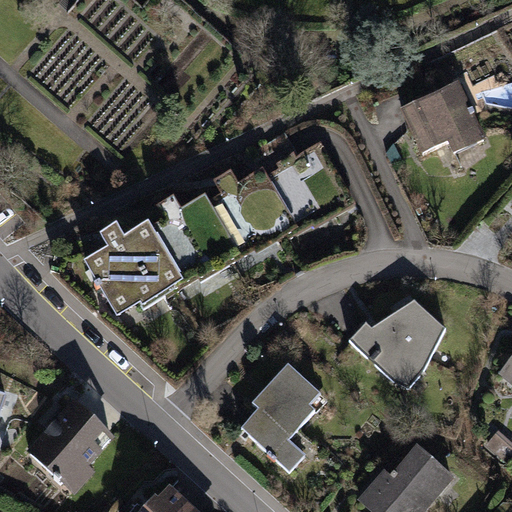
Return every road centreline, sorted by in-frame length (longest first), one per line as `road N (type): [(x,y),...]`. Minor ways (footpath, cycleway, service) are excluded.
road 1 (residential): [(162,428),(246,336),(326,279),(440,263),(511,282)]
road 2 (residential): [(162,428),(0,279)]
road 3 (residential): [(250,511),(162,428)]
